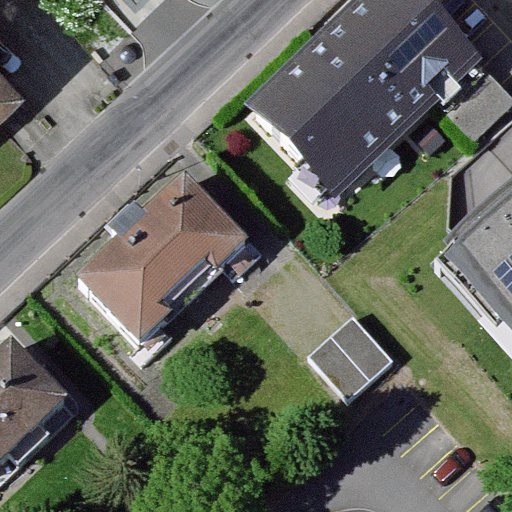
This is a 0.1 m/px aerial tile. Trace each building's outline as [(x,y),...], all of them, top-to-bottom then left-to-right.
[(472,73),(403,0),(368,0),(238,123),(323,213),(472,73)] [(0,74),(0,96),(11,86),(0,74)] [(243,257),(183,192),(137,234),(126,222),(96,249),(107,261),(65,300),(125,365),(154,338),(147,330),(198,283),(205,291),(243,257)] [(511,212),(445,272),(511,345),(511,212)] [(392,368),(353,326),(310,365),(349,408),(392,368)] [(0,477),(67,416),(11,356),(0,365),(0,477)]
